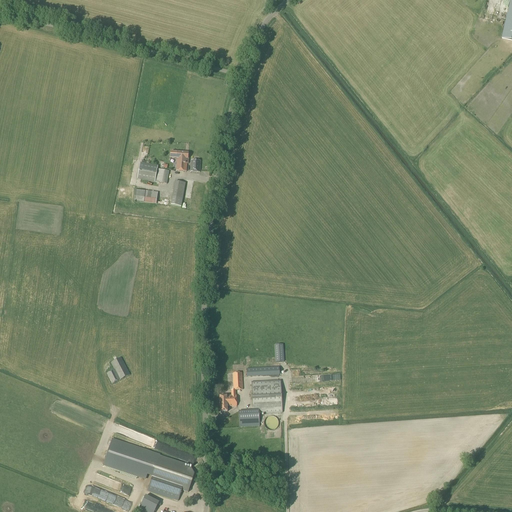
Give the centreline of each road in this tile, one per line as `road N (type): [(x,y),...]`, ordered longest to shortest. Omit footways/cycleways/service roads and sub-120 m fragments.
road 1 (unclassified): [(204,511),(206,248),(240,75)]
road 2 (unclassified): [(240,75),(0,12)]
